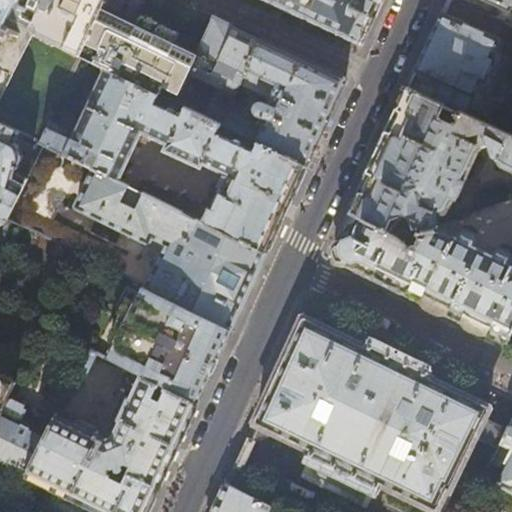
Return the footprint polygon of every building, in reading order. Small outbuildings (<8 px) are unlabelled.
[(0,0),(0,25),(12,0),(0,0)] [(12,0),(0,25),(0,120),(19,130),(41,141),(49,122),(79,57),(102,8),(105,0),(12,0)] [(268,0),(312,21),(360,44),(376,10),(380,0),(268,0)] [(511,0),(484,0),(508,11),(511,0)] [(191,67),(197,54),(144,28),(102,8),(79,57),(103,68),(158,95),(162,87),(178,95),(191,67)] [(424,49),(407,87),(464,112),(479,79),(484,82),(496,57),(491,55),(498,39),(440,13),(424,49)] [(215,16),(197,54),(191,67),(197,70),(195,74),(219,85),(220,81),(237,89),(238,87),(240,83),(261,38),(237,26),(215,16)] [(345,78),(261,38),(240,83),(271,98),(268,105),(261,103),(257,103),(255,104),(253,107),(253,111),(255,114),(262,117),(259,124),(228,109),(221,125),(222,125),(238,133),(245,137),(258,143),(305,166),(326,120),(345,78)] [(221,125),(158,95),(103,68),(72,136),(66,133),(67,131),(49,122),(41,141),(94,168),(119,180),(140,132),(166,144),(164,150),(199,168),(202,163),(227,176),(211,210),(207,208),(203,217),(207,219),(205,223),(265,253),(285,209),(305,166),(258,143),(255,151),(242,145),(245,137),(238,133),(234,142),(218,133),(222,125),(221,125)] [(249,92),(238,87),(237,89),(230,105),(241,110),(249,92)] [(511,134),(464,112),(407,87),(372,162),(350,211),(387,230),(388,229),(393,218),(404,214),(411,217),(411,219),(413,227),(417,226),(418,231),(435,228),(438,225),(437,214),(441,215),(443,215),(446,213),(447,211),(453,198),(456,199),(480,147),(488,145),(491,154),(495,155),(494,158),(496,159),(496,162),(497,163),(499,165),(511,171),(511,134)] [(0,233),(11,238),(18,223),(7,217),(35,161),(21,155),(19,146),(14,143),(19,130),(0,120),(0,233)] [(125,231),(148,242),(153,235),(155,238),(158,241),(162,242),(166,241),(154,266),(155,267),(146,286),(231,328),(236,315),(254,276),(265,253),(205,223),(119,180),(94,168),(75,207),(99,218),(99,217),(126,230),(125,231)] [(396,233),(388,229),(387,230),(350,211),(335,243),(333,247),(332,252),(333,255),(336,258),(342,261),(489,334),(505,342),(511,328),(511,300),(511,301),(511,300),(511,254),(507,249),(505,248),(500,248),(495,249),(491,251),(490,252),(476,246),(478,241),(477,237),(475,233),(473,230),(471,229),(465,227),(461,228),(458,230),(455,232),(438,225),(435,228),(418,231),(416,232),(418,238),(417,239),(417,242),(409,244),(405,240),(396,233)] [(213,367),(231,328),(146,286),(145,286),(108,360),(128,369),(196,402),(213,367)] [(42,328),(0,307),(0,329),(33,346),(42,328)] [(476,436),(499,447),(508,428),(496,423),(485,417),(490,406),(429,377),(430,376),(427,375),(428,371),(370,343),(368,347),(365,345),(365,346),(302,315),(292,338),(254,420),(254,421),(255,422),(311,450),(309,454),(378,487),(380,483),(434,508),(437,507),(447,488),(450,489),(476,436)] [(79,366),(85,369),(93,353),(88,350),(79,366)] [(196,402),(128,369),(116,394),(125,399),(115,419),(119,421),(112,435),(105,438),(55,414),(26,474),(103,511),(146,511),(165,471),(196,402)] [(0,375),(0,412),(5,402),(15,383),(0,375)] [(0,461),(2,463),(26,474),(53,419),(28,406),(25,411),(5,402),(0,412),(0,461)] [(511,419),(508,428),(499,447),(484,478),(511,490),(511,419)] [(282,511),(225,483),(211,511),(282,511)]
